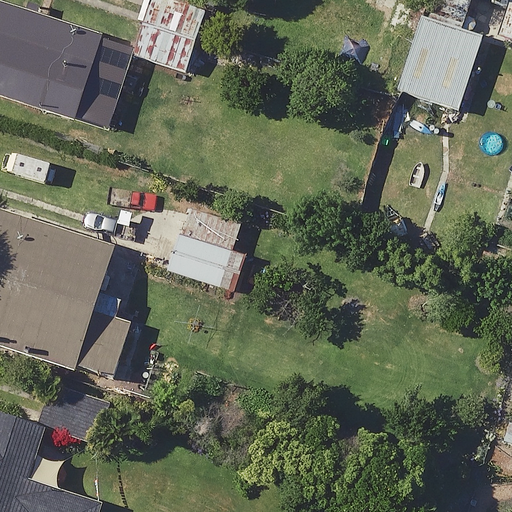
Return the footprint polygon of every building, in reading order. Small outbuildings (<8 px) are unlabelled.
[(216,17),(163,0),(144,61),(197,78),(216,17)] [(183,0),(216,10),(219,0),(183,0)] [(511,0),(497,0),(511,4),(511,42),(511,44),(511,43),(511,0)] [(93,109),(108,114),(115,90),(100,85),(114,42),(0,5),(0,99),(87,127),(93,109)] [(494,44),(429,21),(404,93),(469,116),(494,44)] [(124,326),(145,255),(108,245),(115,222),(69,208),(62,231),(0,212),(0,347),(125,385),(141,332),(124,326)] [(249,260),(189,240),(177,276),(237,296),(249,260)] [(511,253),(497,249),(487,279),(511,286),(511,253)] [(123,413),(63,389),(49,424),(110,447),(123,413)] [(106,511),(107,510),(68,499),(78,462),(47,453),(54,430),(4,415),(0,427),(0,511),(106,511)] [(511,420),(500,448),(511,452),(511,420)]
